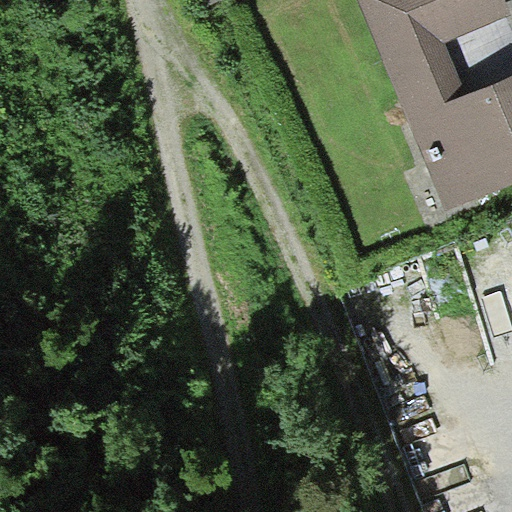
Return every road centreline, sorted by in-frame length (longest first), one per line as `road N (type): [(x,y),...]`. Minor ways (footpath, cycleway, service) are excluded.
road 1 (track): [(149,0),(358,511)]
road 2 (track): [(261,511),(199,109)]
